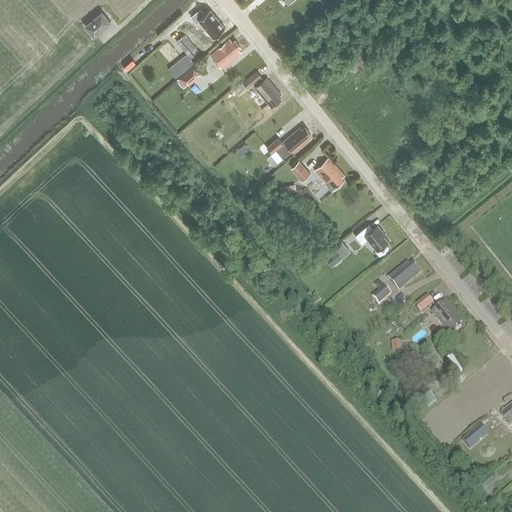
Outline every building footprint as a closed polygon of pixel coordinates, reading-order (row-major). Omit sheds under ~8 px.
[(204,15),(200,11),(191,18),(196,25),(199,22),(213,39),(224,29),(209,11),(204,15)] [(111,23),(102,12),(85,26),(95,37),(111,23)] [(195,47),(185,35),(184,34),(183,35),(180,38),(176,41),(186,54),(190,59),(199,52),(195,47)] [(238,50),(241,47),(235,40),(232,42),(230,39),(211,55),(222,68),(241,53),(238,50)] [(176,79),(194,63),(186,54),(168,69),(176,79)] [(262,77),(261,76),(257,71),(244,83),(248,88),(262,77)] [(176,81),(183,88),(191,81),(185,74),(176,81)] [(278,97),(281,95),(267,78),(255,88),(272,108),(281,100),(278,97)] [(283,159),(293,151),(294,153),(310,139),(308,137),(311,134),(305,128),(302,130),(300,128),(282,143),(278,138),(267,147),(273,154),(276,151),(282,158),(276,163),(280,168),(286,163),(283,159)] [(239,150),(235,153),(239,158),(243,155),(239,150)] [(276,151),(273,154),(271,156),(277,163),(282,158),(276,151)] [(342,179),(345,176),(328,158),(314,171),(333,192),(344,181),(342,179)] [(299,161),(291,169),(303,182),(311,174),(299,161)] [(280,187),(282,194),(297,191),(295,185),(280,187)] [(379,250),(386,244),(389,242),(380,232),(382,231),(377,225),(373,229),(369,224),(355,236),(362,244),(369,239),(379,250)] [(386,244),(379,250),(377,252),(380,255),(385,253),(388,248),(386,244)] [(335,248),(334,248),(338,253),(343,258),(345,256),(346,256),(337,245),(335,248)] [(325,259),(333,268),(343,259),(336,250),(325,259)] [(398,291),(421,272),(413,262),(410,265),(407,262),(387,278),(398,291)] [(375,285),(378,290),(383,286),(380,281),(375,285)] [(373,316),(383,308),(380,304),(391,294),(384,286),(363,305),(373,316)] [(427,295),(412,307),(418,314),(433,302),(427,295)] [(459,324),(462,321),(445,301),(431,312),(448,332),(451,330),(453,333),(461,327),(459,324)] [(392,340),(393,351),(403,350),(402,340),(392,340)] [(428,388),(412,401),(421,412),(437,400),(428,388)] [(511,404),(500,415),(510,425),(511,423),(511,404)] [(480,424),(461,440),(469,449),(488,433),(480,424)]
